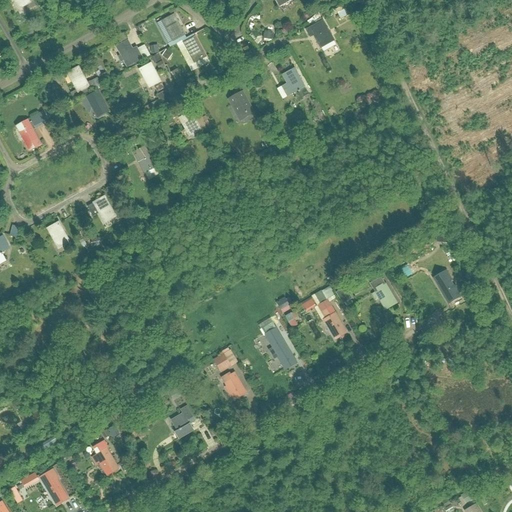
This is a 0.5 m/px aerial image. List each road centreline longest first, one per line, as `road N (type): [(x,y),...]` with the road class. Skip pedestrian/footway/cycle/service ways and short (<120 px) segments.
road 1 (unclassified): [(111,511),(441,316)]
road 2 (track): [(366,0),(511,315)]
road 3 (residential): [(12,168),(82,136),(108,175),(32,223),(20,222),(9,205),(9,184)]
road 4 (residential): [(28,70),(156,0)]
